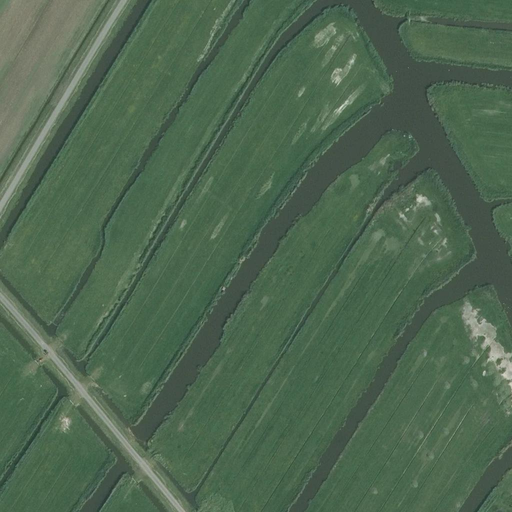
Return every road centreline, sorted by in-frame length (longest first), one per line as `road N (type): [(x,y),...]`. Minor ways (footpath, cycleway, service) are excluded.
road 1 (unclassified): [(181,511),(0,296)]
road 2 (unclassified): [(0,205),(127,0)]
